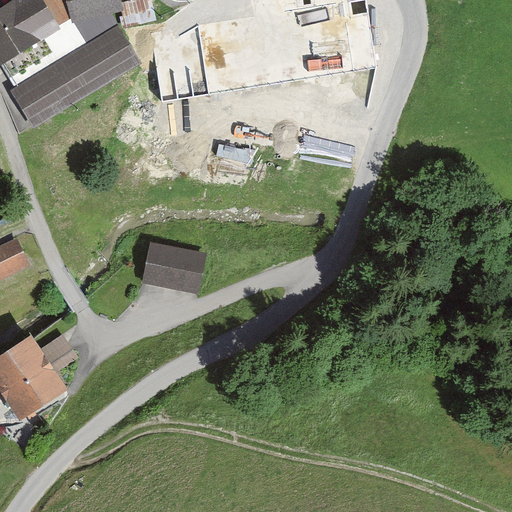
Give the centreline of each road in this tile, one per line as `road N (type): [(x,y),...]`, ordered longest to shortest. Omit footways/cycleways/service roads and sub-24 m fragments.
road 1 (unclassified): [(17,511),(105,418),(245,340),(330,268),(415,42),(409,0)]
road 2 (track): [(495,511),(379,467),(192,427),(170,426),(54,468)]
